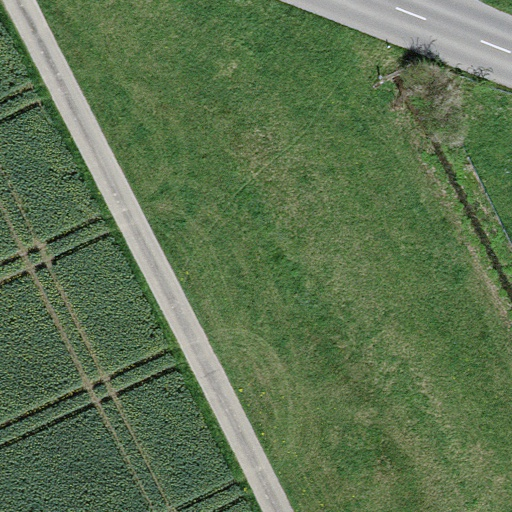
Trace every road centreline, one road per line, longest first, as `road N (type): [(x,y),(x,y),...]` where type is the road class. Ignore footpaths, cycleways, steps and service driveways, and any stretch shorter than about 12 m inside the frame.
road 1 (track): [(269,511),(14,0)]
road 2 (tertiary): [(355,0),(511,61)]
